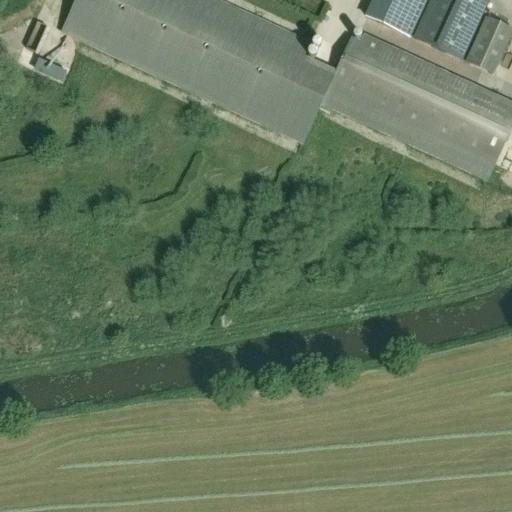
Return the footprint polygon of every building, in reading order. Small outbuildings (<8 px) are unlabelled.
[(329,90),(494,166),(511,127),(511,106),(363,38),(360,44),(352,40),(336,75),(304,60),(310,45),(213,0),(76,0),(69,16),(312,126),(329,90)] [(425,0),(374,0),(366,20),(408,38),(425,0)] [(459,62),(486,1),(483,0),(432,0),(414,41),(459,62)] [(0,4),(0,16),(27,17),(27,4),(0,4)] [(511,29),(485,18),(464,64),(493,77),(511,36),(511,29)] [(25,50),(34,53),(44,28),(34,25),(25,50)]
